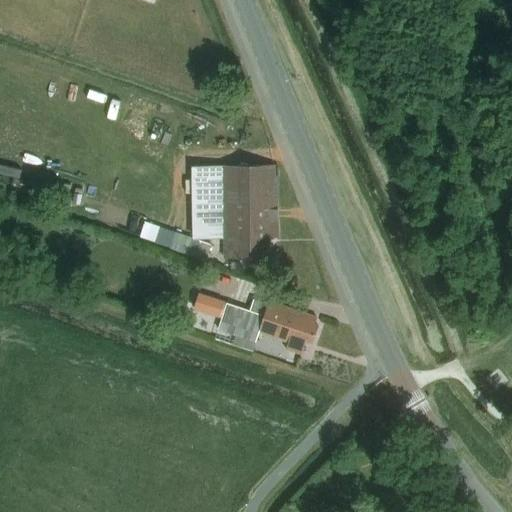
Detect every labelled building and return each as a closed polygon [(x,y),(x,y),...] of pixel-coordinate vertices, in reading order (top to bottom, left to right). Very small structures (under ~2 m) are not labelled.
[(26,170),(4,164),(2,173),(23,179),(26,170)] [(269,238),(275,238),(275,166),(223,166),(223,236),(224,238),(225,257),(244,257),(244,262),(269,262),(269,238)] [(74,203),(81,204),(83,194),(75,192),(74,203)] [(199,292),(193,309),(221,319),(227,301),(199,292)] [(313,341),(318,327),(314,325),(317,317),(269,301),(268,304),(253,299),(249,309),(228,302),(219,329),(256,342),(259,333),(289,343),(287,349),(303,355),(308,339),(313,341)]
